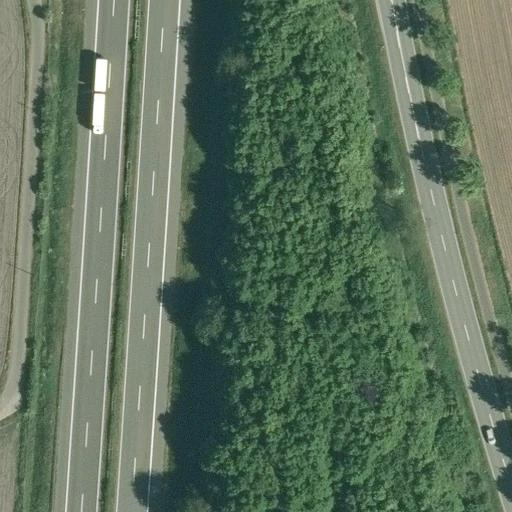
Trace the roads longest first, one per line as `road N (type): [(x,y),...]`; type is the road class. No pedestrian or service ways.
road 1 (motorway): [(139,511),(172,0)]
road 2 (motorway): [(103,0),(71,511)]
road 3 (secondary): [(391,0),(432,199),(511,491)]
